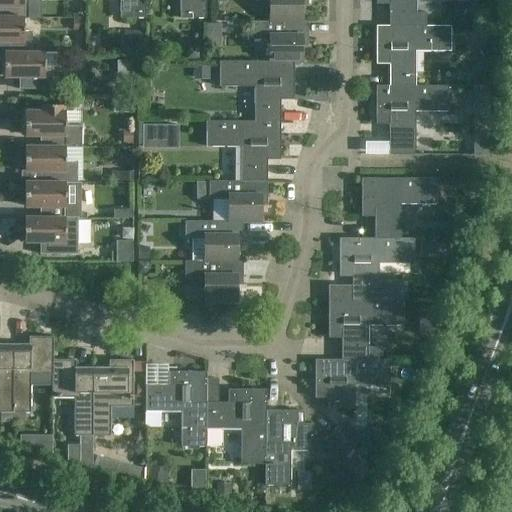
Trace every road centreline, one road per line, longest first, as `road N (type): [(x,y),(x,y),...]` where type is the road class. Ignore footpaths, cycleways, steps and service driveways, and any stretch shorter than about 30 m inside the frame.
road 1 (residential): [(0,287),(221,343),(270,341),(294,305),(312,163),(348,103),(350,0)]
road 2 (tertiary): [(511,268),(423,511)]
road 3 (tertiary): [(448,511),(511,329)]
